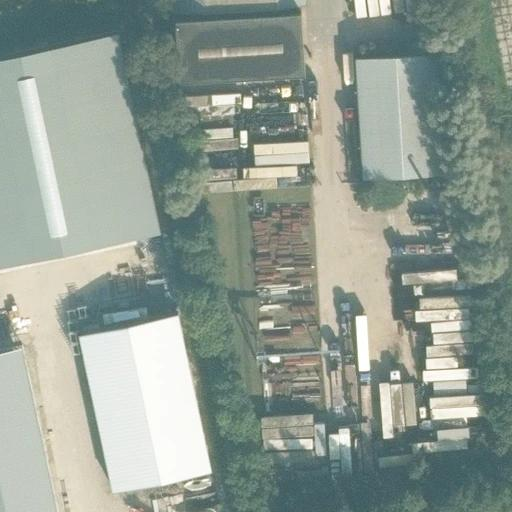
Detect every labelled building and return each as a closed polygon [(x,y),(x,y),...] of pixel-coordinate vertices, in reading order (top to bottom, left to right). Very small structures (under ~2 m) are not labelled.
[(174,0),(179,81),(305,72),(300,5),(305,5),(304,0),(174,0)] [(0,265),(160,232),(117,31),(0,55),(0,265)] [(355,57),(363,178),(444,173),(436,52),(355,57)] [(401,261),(402,287),(458,285),(456,259),(401,261)] [(113,490),(210,469),(177,313),(79,334),(113,490)] [(0,511),(61,511),(26,345),(0,350),(0,511)] [(414,445),(414,455),(469,452),(468,430),(456,431),(455,422),(434,423),(435,444),(414,445)]
